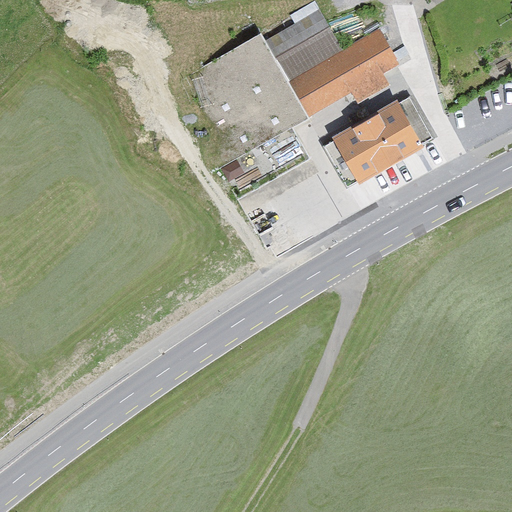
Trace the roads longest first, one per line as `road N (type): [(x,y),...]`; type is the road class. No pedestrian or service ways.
road 1 (primary): [(511,168),(243,319),(0,495)]
road 2 (track): [(342,260),(353,297),(322,380),(251,511)]
